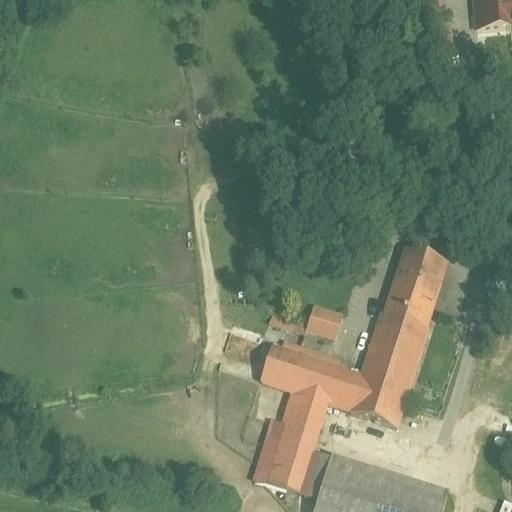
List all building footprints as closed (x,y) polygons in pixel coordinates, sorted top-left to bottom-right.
[(511,25),(511,0),(471,0),(475,30),(511,25)] [(456,59),(437,4),(416,11),(435,66),(456,59)] [(275,424),(256,483),(298,497),(312,456),(328,409),(393,431),(447,270),(405,256),(363,379),(272,349),(259,386),(294,397),(284,427),(275,424)] [(341,318),(314,310),(307,334),(334,342),(341,318)] [(442,511),(447,497),(312,456),(298,497),(317,504),(314,511),(442,511)]
